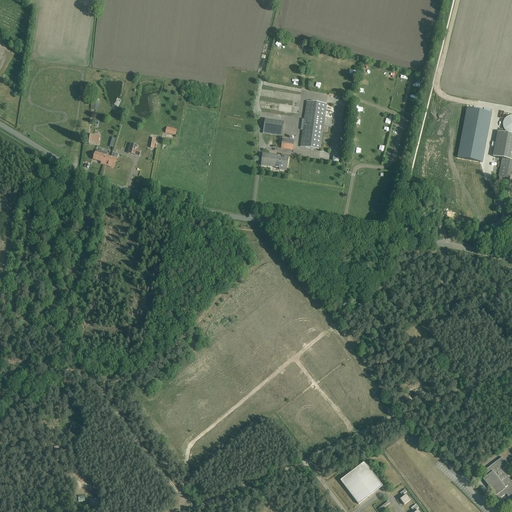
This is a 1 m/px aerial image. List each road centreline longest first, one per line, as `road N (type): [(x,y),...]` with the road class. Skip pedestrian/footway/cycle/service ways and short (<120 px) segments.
road 1 (unclassified): [(426,242),(130,190),(66,164),(0,123)]
road 2 (track): [(505,218),(488,175),(499,109),(438,94),(459,0)]
